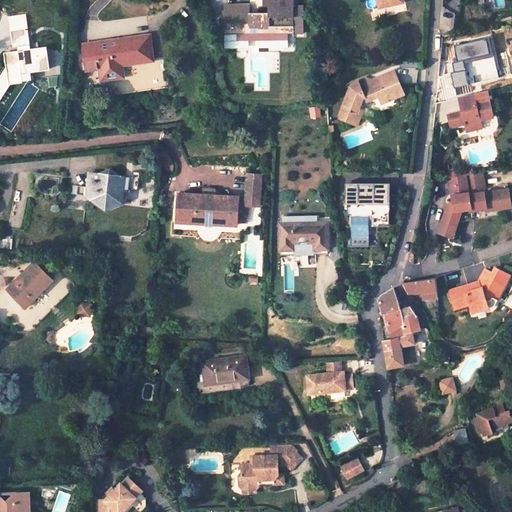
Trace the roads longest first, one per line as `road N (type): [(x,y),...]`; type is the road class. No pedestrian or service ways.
road 1 (residential): [(395,271),(370,298),(390,458),(381,479),(324,511)]
road 2 (residential): [(436,0),(425,125),(395,271)]
